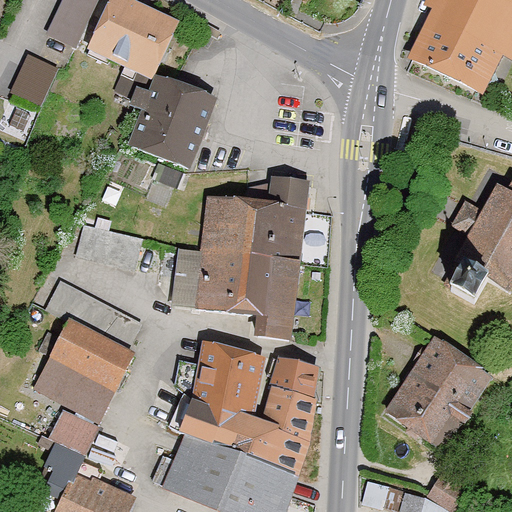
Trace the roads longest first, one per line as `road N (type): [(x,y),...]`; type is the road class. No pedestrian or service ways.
road 1 (tertiary): [(340,511),(375,82)]
road 2 (tertiary): [(375,82),(215,0)]
road 3 (residential): [(511,129),(375,82)]
